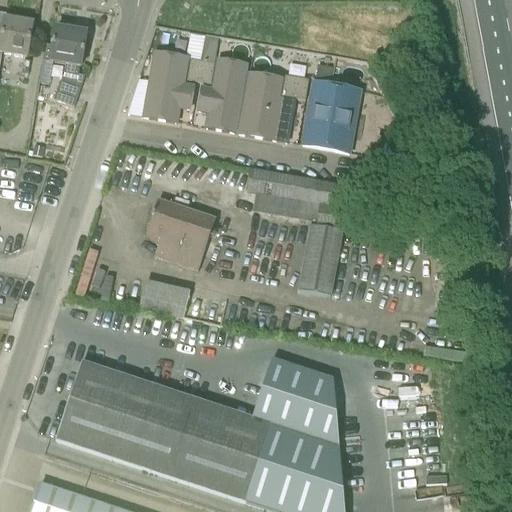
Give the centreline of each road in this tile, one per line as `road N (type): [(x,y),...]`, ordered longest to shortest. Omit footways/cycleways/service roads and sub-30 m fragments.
road 1 (unclassified): [(0,437),(100,125)]
road 2 (unclassified): [(333,166),(100,125)]
road 3 (unclassified): [(100,125),(138,0)]
